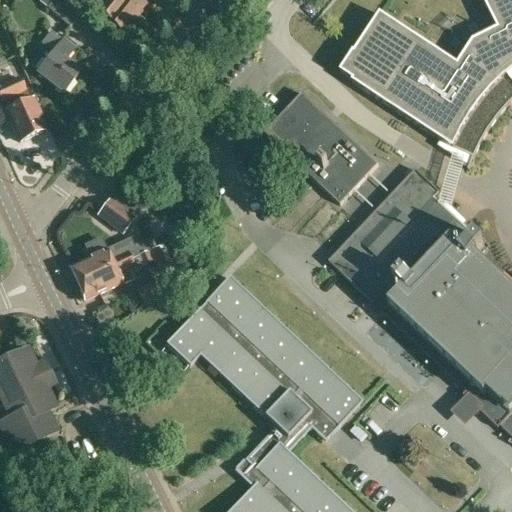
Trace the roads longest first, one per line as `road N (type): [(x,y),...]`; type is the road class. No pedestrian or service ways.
road 1 (residential): [(23,240),(209,0)]
road 2 (tertiary): [(158,511),(44,283)]
